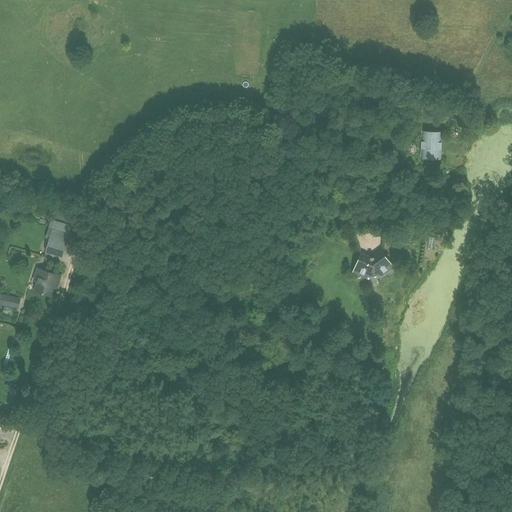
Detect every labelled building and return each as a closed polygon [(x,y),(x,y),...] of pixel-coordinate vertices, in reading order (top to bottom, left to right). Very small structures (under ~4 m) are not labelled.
[(418,114),(426,116),(427,109),(419,107),(418,114)] [(421,130),(421,158),(441,158),(442,130),(421,130)] [(53,229),(46,251),(63,256),(69,234),(53,229)] [(378,270),(382,275),(393,266),(382,251),(374,257),(371,258),(363,254),(355,271),(368,277),(370,271),(378,270)] [(40,275),(35,290),(51,295),(54,285),(56,286),(57,282),(60,274),(38,267),(36,274),(40,275)] [(384,280),(374,285),(380,296),(390,292),(384,280)] [(0,304),(19,308),(21,298),(0,293),(0,304)]
